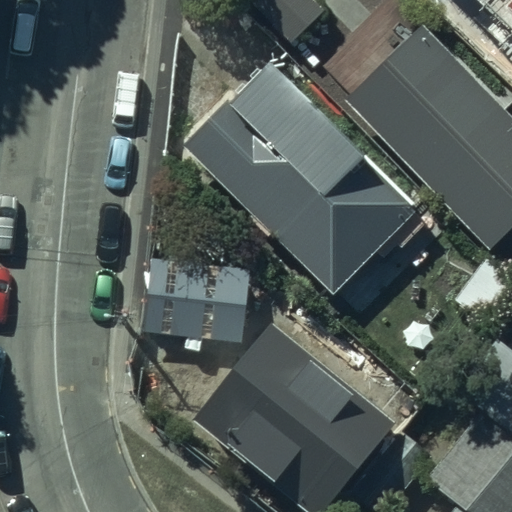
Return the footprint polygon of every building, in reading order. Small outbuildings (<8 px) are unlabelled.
[(315,0),(243,0),(289,44),(324,9),(315,0)] [(511,115),(420,22),(341,99),(487,247),(511,222),(511,115)] [(268,63),(178,148),(319,296),(410,211),(268,63)] [(234,272),(146,263),(140,317),(228,326),(234,272)] [(269,321),(189,421),(302,511),(319,511),(393,421),(269,321)] [(453,511),(511,511),(511,355),(500,345),(460,395),(482,413),(424,485),(455,510),(453,511)]
